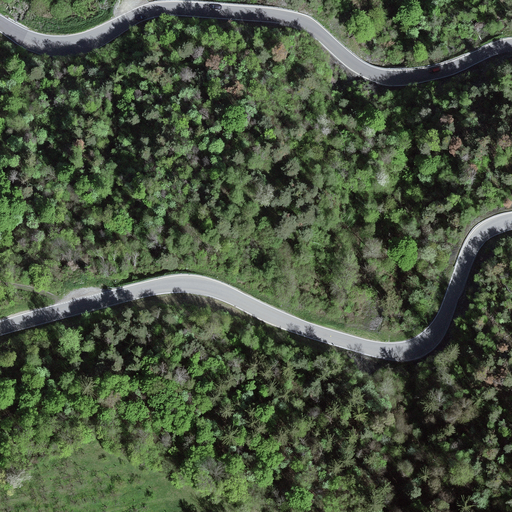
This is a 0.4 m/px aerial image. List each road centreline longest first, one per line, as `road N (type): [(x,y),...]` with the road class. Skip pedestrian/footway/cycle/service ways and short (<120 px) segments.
road 1 (tertiary): [(0,326),(168,283),(196,283),(306,330),(401,351),(435,333),(472,245),(511,220)]
road 2 (tertiary): [(511,44),(451,67),(381,76),(296,18),(168,7),(53,46),(0,24)]
